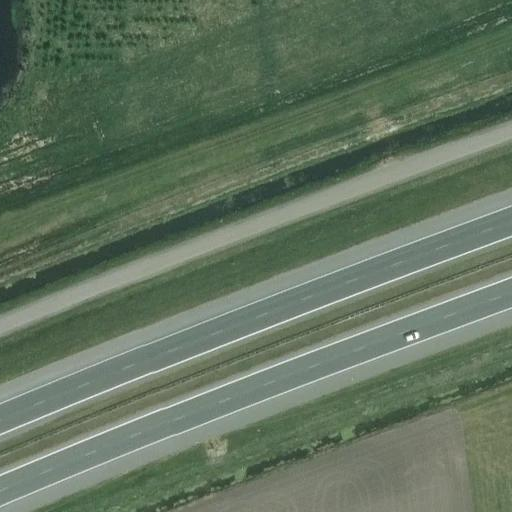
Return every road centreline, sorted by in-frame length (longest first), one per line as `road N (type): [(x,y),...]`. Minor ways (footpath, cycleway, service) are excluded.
road 1 (motorway): [(0,491),(511,292)]
road 2 (motorway): [(511,222),(0,419)]
road 3 (unclassified): [(511,128),(0,321)]
